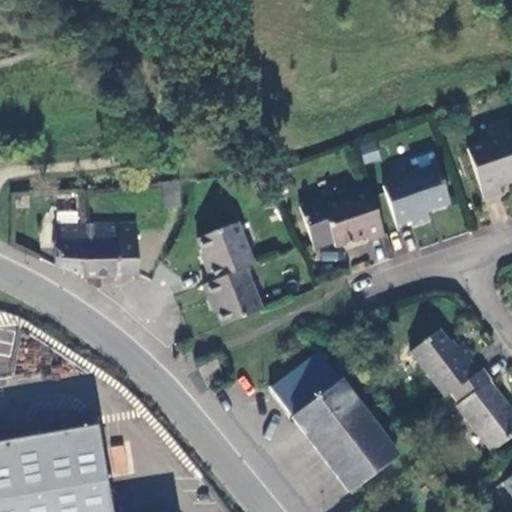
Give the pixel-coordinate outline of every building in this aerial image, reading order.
[(511,178),(511,134),(468,150),(485,199),(501,194),(498,184),(511,178)] [(453,203),(441,168),(384,187),(397,227),(412,222),(414,227),(432,221),(428,211),(453,203)] [(179,208),(178,182),(164,183),(166,208),(179,208)] [(368,242),(384,236),(369,190),(323,207),(321,200),(300,207),(314,250),(335,243),(336,247),(366,236),(368,242)] [(211,298),(222,326),(262,311),(247,268),(255,265),(239,223),(201,238),(211,266),(207,268),(212,281),(203,284),(209,299),(211,298)] [(56,227),(54,269),(82,276),(80,226),(56,227)] [(82,276),(83,279),(121,278),(121,275),(137,276),(136,226),(80,226),(82,276)] [(450,395),(480,372),(471,360),(475,358),(463,343),(455,350),(441,331),(411,354),(444,400),(450,395)] [(223,378),(215,361),(199,369),(207,385),(223,378)] [(492,381),(483,370),(480,372),(450,395),(458,405),(456,407),(492,454),(511,438),(511,413),(490,383),(492,381)] [(397,456),(340,381),(291,418),(348,493),(397,456)] [(0,511),(106,511),(91,423),(0,437),(0,511)] [(105,450),(114,478),(131,472),(122,444),(105,450)] [(511,494),(511,474),(502,482),(511,494)]
